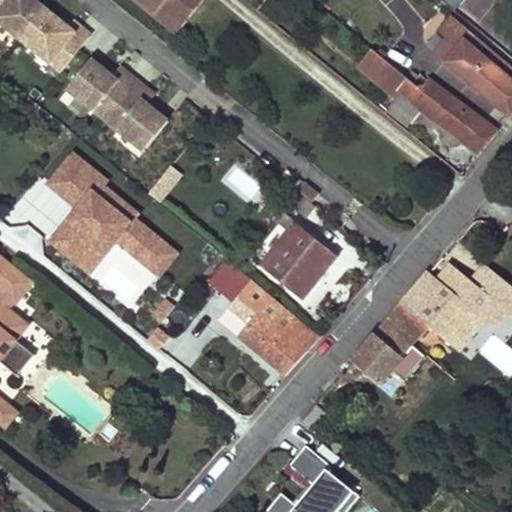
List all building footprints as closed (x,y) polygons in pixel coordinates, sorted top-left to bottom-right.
[(0,0),(0,21),(61,71),(91,35),(74,21),(73,22),(68,28),(56,17),(37,2),(34,0),(0,0)] [(140,0),(156,13),(159,9),(182,28),(204,0),(140,0)] [(156,13),(155,15),(178,33),(182,28),(159,9),(156,13)] [(60,12),(56,17),(68,28),(73,22),(60,12)] [(511,68),(459,26),(438,54),(444,59),(449,64),(511,117),(511,116),(511,68)] [(482,152),(499,131),(430,79),(428,80),(421,89),(414,83),(410,80),(375,51),(364,66),(398,94),(401,90),(404,92),(423,107),(482,152)] [(151,99),(154,95),(120,67),(116,71),(112,76),(101,67),(91,59),(68,88),(77,95),(92,108),(144,151),(168,121),(158,113),(147,104),(151,99)] [(101,67),(112,76),(116,71),(105,62),(101,67)] [(415,74),(410,80),(414,83),(418,77),(415,74)] [(404,92),(388,110),(408,126),(423,107),(404,92)] [(67,107),(83,120),(92,108),(77,95),(67,107)] [(147,104),(158,113),(162,108),(151,99),(147,104)] [(235,162),(221,178),(258,212),(272,197),(235,162)] [(172,167),(161,181),(171,189),(182,175),(172,167)] [(161,181),(150,195),(160,203),(171,189),(161,181)] [(313,201),(319,193),(305,181),(298,190),(313,201)] [(280,189),(290,197),(295,191),(285,182),(280,189)] [(147,219),(160,203),(150,195),(137,185),(126,199),(137,207),(135,209),(147,219)] [(290,197),(286,202),(307,219),(316,208),(295,191),(290,197)] [(280,222),(290,231),(262,266),(304,301),(339,257),(286,214),(280,222)] [(59,269),(75,251),(65,242),(50,261),(59,269)] [(0,423),(6,429),(19,412),(0,397),(0,362),(18,340),(30,326),(10,310),(15,304),(16,305),(35,282),(18,268),(0,253),(0,423)] [(227,263),(209,284),(234,303),(238,298),(245,304),(253,310),(258,314),(240,336),(255,349),(287,376),(319,340),(227,263)] [(511,313),(511,286),(494,272),(481,289),(475,285),(453,267),(440,282),(430,274),(354,362),(381,385),(430,326),(459,350),(500,304),(511,313)] [(489,268),(475,285),(481,289),(494,272),(489,268)] [(240,310),(248,317),(253,310),(245,304),(240,310)] [(511,367),(511,345),(484,329),(474,345),(511,367)] [(240,336),(232,346),(248,358),(255,349),(240,336)] [(18,340),(0,362),(18,377),(36,355),(18,340)] [(153,397),(147,404),(156,411),(162,404),(153,397)] [(338,511),(355,492),(326,469),(330,465),(307,445),(290,465),(310,482),(314,485),(297,505),(293,502),(282,493),(266,511),(338,511)] [(297,505),(314,485),(310,482),(293,502),(297,505)]
